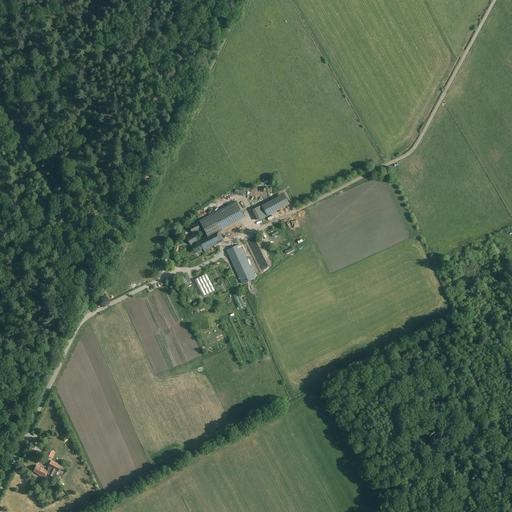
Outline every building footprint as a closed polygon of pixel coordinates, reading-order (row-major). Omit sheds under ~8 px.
[(255,196),(257,200),(259,199),(261,202),(268,199),(265,192),(255,196)] [(289,205),(284,194),(254,209),(260,220),(289,205)] [(250,200),(251,204),(249,205),(250,208),(261,203),(260,200),(257,201),(255,197),(250,200)] [(224,241),(219,231),(217,228),(243,214),(236,201),(200,220),(208,236),(198,241),(195,234),(196,233),(201,230),(197,223),(189,227),(192,232),(189,233),(190,236),(187,238),(195,253),(203,249),(204,251),(224,241)] [(172,226),(165,234),(171,238),(177,230),(172,226)] [(277,245),(280,250),(285,247),(282,242),(277,245)] [(227,251),(242,284),(255,278),(239,245),(227,251)] [(180,279),(184,285),(188,283),(185,276),(180,279)] [(215,292),(207,276),(195,281),(203,297),(215,292)] [(48,468),(47,471),(36,466),(33,471),(37,473),(37,474),(44,478),(46,474),(54,478),(60,466),(50,461),(47,467),(48,468)]
